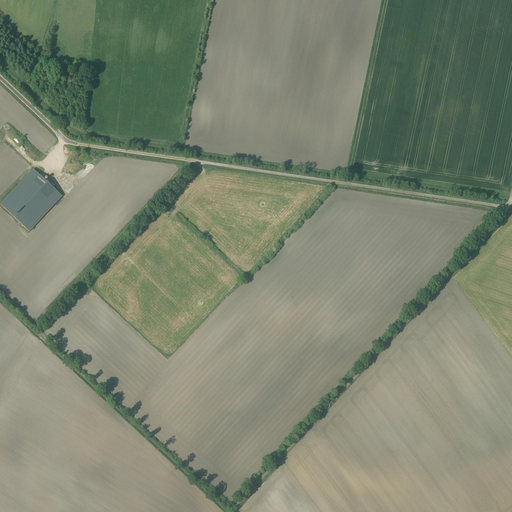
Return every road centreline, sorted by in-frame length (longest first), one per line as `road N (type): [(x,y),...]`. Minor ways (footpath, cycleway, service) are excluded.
road 1 (track): [(509,204),(76,145),(0,78)]
road 2 (track): [(511,197),(491,230),(236,503)]
